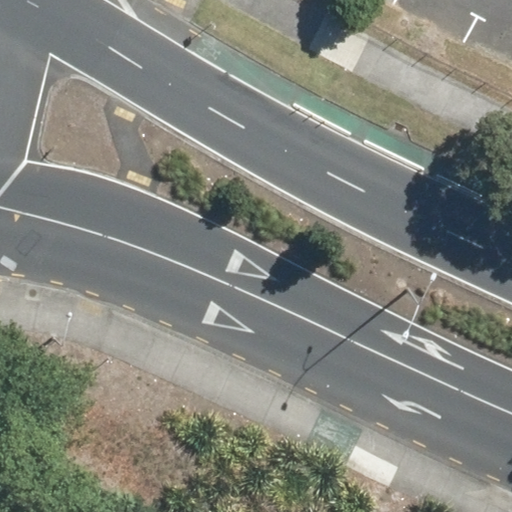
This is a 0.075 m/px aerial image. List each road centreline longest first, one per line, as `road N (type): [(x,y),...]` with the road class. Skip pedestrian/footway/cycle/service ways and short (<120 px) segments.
road 1 (secondary): [(511,418),(180,261),(0,204)]
road 2 (secondary): [(41,0),(258,130),(511,257)]
